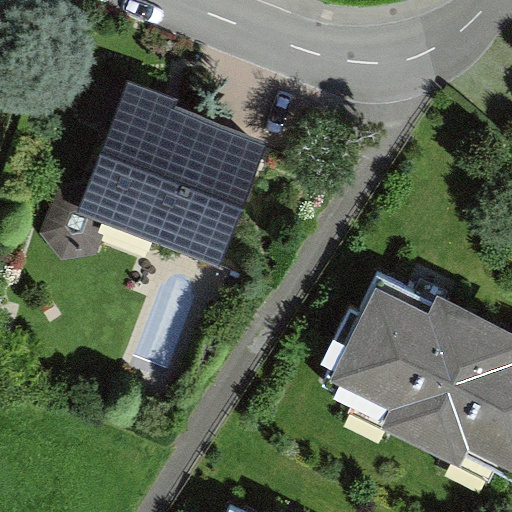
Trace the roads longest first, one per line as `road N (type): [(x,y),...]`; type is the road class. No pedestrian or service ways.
road 1 (track): [(382,66),(390,106),(378,156),(143,511)]
road 2 (residential): [(491,0),(449,45),(382,66),(325,59),(173,0)]
